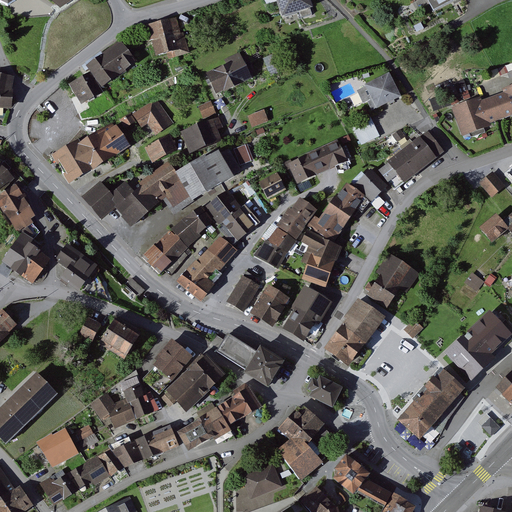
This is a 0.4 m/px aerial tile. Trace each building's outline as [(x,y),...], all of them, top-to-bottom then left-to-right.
[(275,0),(280,16),(312,7),(309,0),(275,0)] [(423,0),(430,12),(453,0),(423,0)] [(184,33),(181,34),(177,18),(147,27),(156,58),(169,54),(170,60),(190,54),(184,33)] [(86,67),(100,89),(131,68),(117,47),(86,67)] [(205,77),(213,97),(249,82),(240,62),(205,77)] [(0,107),(11,108),(13,91),(10,90),(12,77),(0,74),(0,107)] [(359,89),(370,111),(397,98),(385,75),(359,89)] [(96,96),(87,77),(67,86),(76,105),(96,96)] [(490,99),(498,122),(510,118),(511,121),(511,120),(511,88),(502,92),(503,95),(490,99)] [(498,122),(490,99),(477,104),(476,101),(450,110),(460,138),(486,129),(485,126),(498,122)] [(157,102),(123,121),(127,128),(135,123),(139,131),(149,126),(155,136),(171,126),(157,102)] [(199,108),(203,119),(214,114),(210,104),(199,108)] [(264,111),(245,118),(249,129),(268,121),(264,111)] [(217,117),(179,133),(188,153),(216,141),(213,133),(222,129),(217,117)] [(353,127),(361,147),(379,140),(371,120),(353,127)] [(86,168),(88,173),(129,149),(114,123),(74,147),(86,168)] [(425,133),(375,172),(386,186),(394,179),(400,187),(442,154),(425,133)] [(167,138),(144,150),(151,163),(173,151),(167,138)] [(289,165),(298,185),(346,163),(336,143),(289,165)] [(241,165),(253,161),(247,144),(235,149),(241,165)] [(86,168),(74,147),(54,158),(66,180),(86,168)] [(175,172),(190,197),(192,200),(238,175),(226,151),(213,158),(211,154),(197,162),(196,159),(175,172)] [(190,197),(175,172),(169,163),(140,184),(143,186),(134,192),(150,211),(166,197),(173,207),(190,197)] [(0,166),(0,196),(15,187),(21,182),(2,166),(0,166)] [(353,186),(370,203),(383,190),(366,173),(353,186)] [(257,185),(265,200),(283,191),(275,175),(257,185)] [(481,187),(492,199),(501,191),(490,179),(481,187)] [(126,182),(111,194),(100,182),(83,197),(102,218),(115,208),(123,216),(121,217),(131,228),(150,211),(134,192),(126,182)] [(310,229),(332,244),(359,207),(354,203),(359,195),(342,184),(310,229)] [(27,221),(33,218),(15,187),(0,196),(0,209),(14,233),(28,224),(27,221)] [(229,191),(203,210),(212,222),(233,245),(246,233),(245,232),(254,225),(229,191)] [(254,256),(278,269),(279,268),(293,247),(302,234),(316,213),(298,201),(254,256)] [(201,207),(171,230),(187,248),(200,236),(199,234),(212,222),(203,210),(201,207)] [(503,229),(511,238),(511,213),(499,225),(503,229)] [(503,229),(499,225),(492,216),(475,231),(487,244),(503,229)] [(0,249),(10,233),(0,226),(0,249)] [(171,230),(143,257),(160,274),(187,248),(171,230)] [(293,247),(308,256),(302,279),(323,288),(338,251),(314,242),(302,234),(293,247)] [(237,251),(220,237),(177,282),(201,302),(215,284),(214,283),(222,274),(219,272),(237,251)] [(2,262),(34,284),(49,263),(16,241),(2,262)] [(62,279),(79,292),(95,272),(80,260),(82,258),(67,246),(57,260),(69,270),(62,279)] [(389,258),(364,298),(385,310),(409,271),(389,258)] [(473,272),(466,282),(478,291),(485,281),(473,272)] [(243,277),(228,301),(244,310),(259,287),(243,277)] [(123,286),(137,298),(143,292),(129,280),(123,286)] [(270,286),(253,313),(272,325),(289,298),(270,286)] [(295,310),(283,329),(304,342),(316,322),(319,324),(332,302),(305,286),(291,308),(295,310)] [(328,352),(349,366),(382,318),(361,304),(328,352)] [(0,341),(13,329),(0,315),(0,341)] [(442,358),(468,386),(511,345),(511,344),(487,317),(442,358)] [(414,320),(404,331),(414,340),(424,329),(414,320)] [(77,336),(90,344),(98,331),(85,322),(77,336)] [(93,342),(120,361),(134,342),(107,324),(93,342)] [(220,351),(251,369),(261,353),(230,334),(220,351)] [(144,380),(159,394),(191,359),(171,342),(153,362),(157,366),(144,380)] [(272,387),(287,362),(264,348),(261,353),(251,369),(249,373),(272,387)] [(208,356),(171,392),(189,410),(226,374),(208,356)] [(398,422),(419,441),(465,391),(444,372),(398,422)] [(0,410),(0,437),(7,444),(59,396),(38,374),(0,410)] [(511,374),(498,389),(511,403),(511,374)] [(311,398),(334,408),(342,390),(319,379),(311,398)] [(135,381),(117,386),(123,407),(141,400),(135,381)] [(220,408),(232,427),(265,408),(253,388),(220,408)] [(105,397),(90,406),(99,421),(105,417),(114,411),(105,397)] [(141,400),(123,407),(129,422),(156,412),(148,397),(141,400)] [(105,417),(110,430),(129,422),(123,407),(114,411),(105,417)] [(215,438),(232,427),(220,408),(203,418),(215,438)] [(281,431),(290,439),(277,451),(301,480),(323,463),(307,444),(323,425),(307,409),(301,415),(297,412),(281,431)] [(215,438),(203,418),(180,432),(192,452),(215,438)] [(490,419),(484,427),(493,435),(499,427),(490,419)] [(175,447),(168,427),(133,441),(140,461),(175,447)] [(88,428),(68,439),(76,453),(96,441),(88,428)] [(35,448),(47,469),(76,453),(68,439),(64,432),(35,448)] [(458,443),(452,449),(458,454),(463,448),(458,443)] [(117,472),(139,462),(131,445),(110,454),(117,472)] [(91,460),(106,479),(115,470),(105,454),(91,460)] [(365,479),(370,474),(346,455),(334,469),(338,472),(333,478),(353,494),(355,492),(365,479)] [(80,469),(67,476),(75,492),(91,484),(95,488),(106,479),(91,460),(80,469)] [(269,466),(240,478),(249,498),(278,486),(269,466)] [(0,511),(23,511),(0,472),(0,511)] [(48,507),(75,492),(67,476),(39,491),(48,507)] [(365,479),(355,492),(385,508),(392,494),(365,479)] [(339,511),(338,507),(316,487),(301,502),(309,511),(339,511)] [(413,511),(416,508),(392,494),(385,508),(382,511),(413,511)] [(135,511),(129,499),(102,511),(135,511)]
